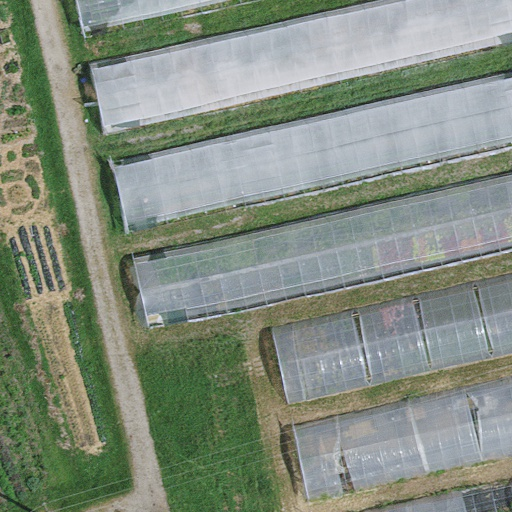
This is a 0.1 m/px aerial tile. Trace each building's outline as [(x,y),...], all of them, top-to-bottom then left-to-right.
[(85,0),(89,17),(176,0),(85,0)] [(111,115),(511,44),(511,0),(342,0),(99,43),(111,115)] [(134,215),(511,141),(511,75),(121,151),(134,215)] [(153,304),(511,245),(511,181),(142,242),(153,304)] [(295,397),(511,346),(511,267),(278,322),(295,397)] [(511,377),(302,406),(312,479),(511,452),(511,377)] [(511,511),(511,473),(347,511),(511,511)]
